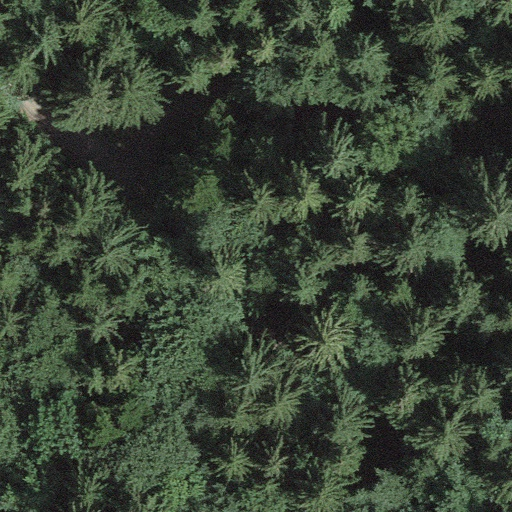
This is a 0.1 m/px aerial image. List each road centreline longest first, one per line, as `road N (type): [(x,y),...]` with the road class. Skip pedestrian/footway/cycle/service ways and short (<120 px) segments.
road 1 (track): [(511,435),(203,275),(0,50)]
road 2 (track): [(52,99),(511,96)]
